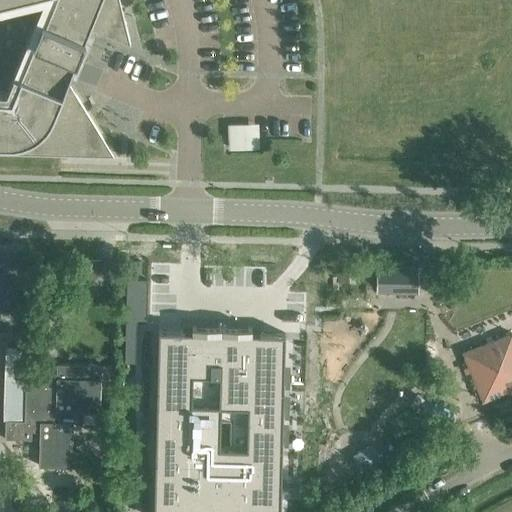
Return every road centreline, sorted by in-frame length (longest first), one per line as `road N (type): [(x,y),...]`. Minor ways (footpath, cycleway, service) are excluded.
road 1 (tertiary): [(511,224),(185,214)]
road 2 (residential): [(185,214),(187,69),(178,0)]
road 3 (tertiary): [(185,214),(0,200)]
road 4 (residential): [(400,511),(511,452)]
